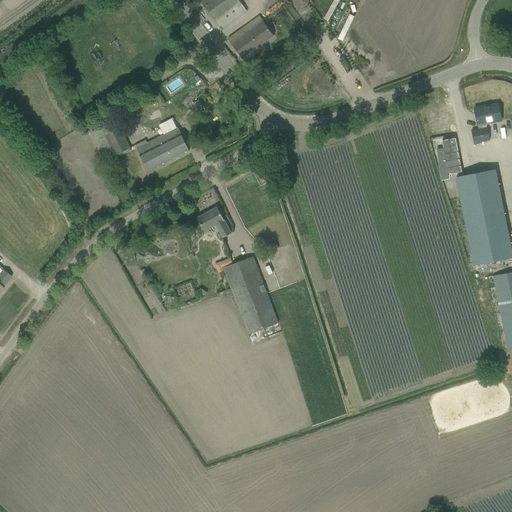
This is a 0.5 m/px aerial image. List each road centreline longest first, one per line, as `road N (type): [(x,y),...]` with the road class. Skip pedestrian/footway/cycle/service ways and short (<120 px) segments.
road 1 (unclassified): [(0,356),(61,271),(109,229),(250,151),(273,119)]
road 2 (tertiary): [(273,119),(317,126),(473,67)]
road 3 (tertiary): [(165,0),(273,119)]
